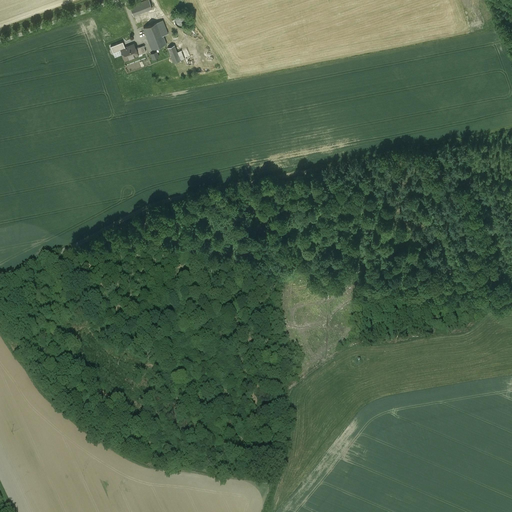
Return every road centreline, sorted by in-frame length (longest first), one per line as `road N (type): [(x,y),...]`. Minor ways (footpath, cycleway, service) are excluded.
road 1 (track): [(0,285),(169,198),(511,129)]
road 2 (unclassified): [(0,41),(117,0)]
